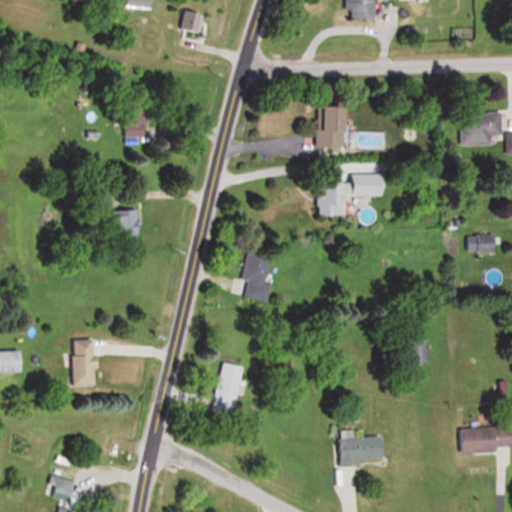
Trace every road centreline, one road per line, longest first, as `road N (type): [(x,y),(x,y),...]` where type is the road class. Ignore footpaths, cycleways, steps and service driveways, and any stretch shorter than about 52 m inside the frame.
road 1 (tertiary): [(139,511),(220,125),(261,0)]
road 2 (residential): [(511,62),(238,69)]
road 3 (residential): [(149,441),(283,511)]
